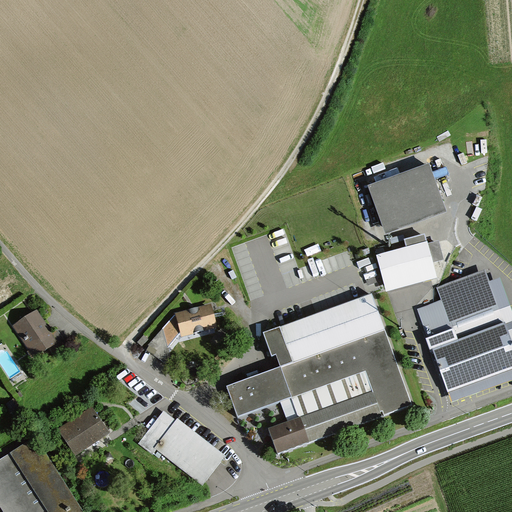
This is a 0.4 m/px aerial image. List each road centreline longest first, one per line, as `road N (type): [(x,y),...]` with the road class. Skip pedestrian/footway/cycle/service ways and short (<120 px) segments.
road 1 (track): [(359,0),(315,113),(275,180),(115,354)]
road 2 (residential): [(0,246),(89,333),(237,446),(275,502)]
road 3 (primary): [(275,502),(511,413)]
